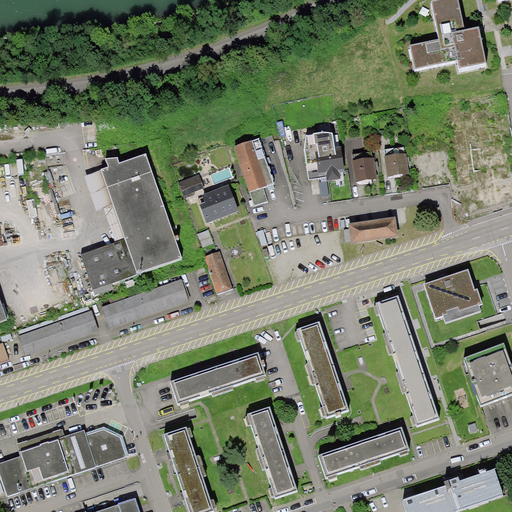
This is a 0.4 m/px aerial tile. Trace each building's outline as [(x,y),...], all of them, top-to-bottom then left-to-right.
[(456,0),(455,0),(431,5),(438,43),(411,48),(415,70),(458,61),(460,70),(486,65),(479,31),(464,34),(463,31),(456,0)] [(497,112),(460,117),(461,124),(455,125),(454,149),(461,160),(459,174),(467,194),(471,193),(473,202),(510,197),(497,112)] [(346,174),(341,151),(336,152),(334,138),(323,135),(304,138),(303,153),(307,169),(317,168),(319,178),(326,177),(328,184),(340,181),(339,174),(346,174)] [(259,138),(234,147),(254,206),(268,201),(264,188),(274,185),(259,138)] [(438,152),(416,155),(418,175),(441,172),(438,152)] [(407,154),(384,156),(387,178),(410,175),(407,154)] [(377,180),(375,158),(352,161),(355,183),(377,180)] [(122,244),(81,258),(93,292),(179,263),(144,159),(83,180),(95,216),(111,210),(122,244)] [(199,174),(178,183),(185,199),(195,194),(194,192),(204,188),(199,174)] [(239,210),(229,185),(203,195),(206,201),(198,204),(206,223),(239,210)] [(395,216),(348,223),(349,229),(351,241),(351,243),(399,237),(395,216)] [(220,251),(204,257),(217,295),(233,290),(220,251)] [(468,271),(425,285),(436,320),(443,317),(445,323),(481,311),(479,305),(483,304),(478,290),(474,291),(468,271)] [(188,302),(180,281),(102,309),(109,330),(188,302)] [(399,295),(376,303),(417,426),(440,418),(399,295)] [(90,310),(17,337),(25,359),(98,331),(90,310)] [(321,323),(298,330),(325,413),(348,405),(321,323)] [(3,343),(0,343),(0,365),(9,362),(3,343)] [(511,364),(504,344),(464,359),(481,405),(511,393),(511,364)] [(258,352),(170,382),(178,404),(266,374),(258,352)] [(270,406),(248,414),(276,497),(299,489),(270,406)] [(20,458),(0,465),(0,482),(6,500),(130,459),(121,435),(105,427),(84,435),(83,429),(17,452),(20,458)] [(187,427),(164,434),(189,511),(213,511),(214,511),(187,427)] [(398,432),(319,458),(326,480),(406,455),(398,432)] [(473,511),(500,503),(489,469),(403,498),(408,511),(473,511)] [(140,511),(136,499),(97,511),(140,511)]
